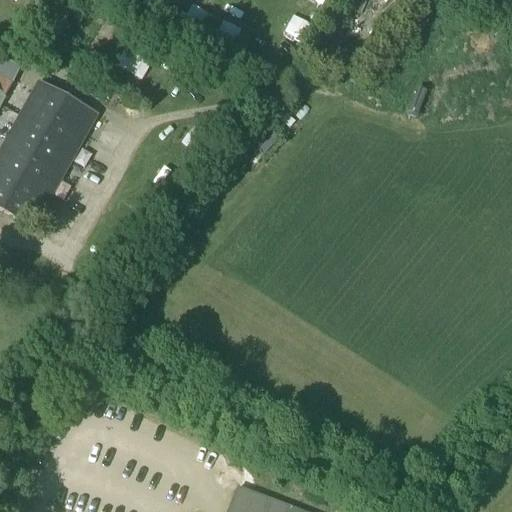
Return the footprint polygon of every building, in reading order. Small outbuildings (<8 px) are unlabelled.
[(325,52),(353,64),(372,20),(343,8),(325,52)] [(226,49),(237,30),(228,25),(217,43),(226,49)] [(0,109),(15,83),(0,74),(0,109)] [(38,85),(20,116),(0,153),(0,171),(24,185),(51,200),(97,117),(38,85)] [(0,171),(0,211),(7,215),(24,185),(0,171)] [(24,185),(7,215),(34,230),(51,200),(24,185)] [(228,511),(292,511),(285,509),(236,491),(228,511)]
